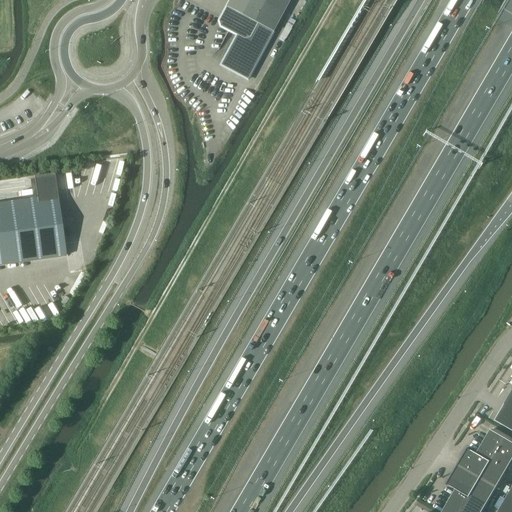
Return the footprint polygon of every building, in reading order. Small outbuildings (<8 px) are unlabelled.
[(290,0),(229,0),(219,21),(221,26),(237,35),(221,64),(248,79),(290,0)] [(38,198),(0,202),(0,264),(67,255),(55,173),(35,176),(38,198)] [(511,394),(503,410),(496,422),(511,430),(511,394)] [(447,484),(456,489),(442,511),(482,511),(511,461),(511,441),(491,429),(476,454),(468,449),(468,448),(462,458),(452,474),(446,485),(447,485),(447,484)] [(511,511),(511,488),(498,511),(511,511)]
